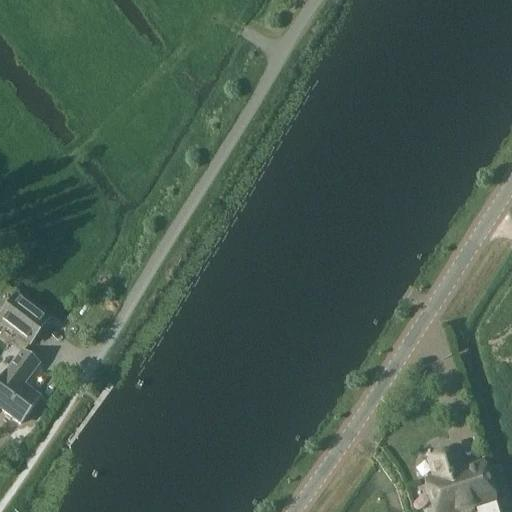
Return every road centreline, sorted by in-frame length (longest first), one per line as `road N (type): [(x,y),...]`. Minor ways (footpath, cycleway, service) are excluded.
road 1 (unclassified): [(68,400),(319,0)]
road 2 (tertiary): [(292,511),(511,184)]
road 3 (track): [(0,124),(52,168),(216,19),(281,56)]
